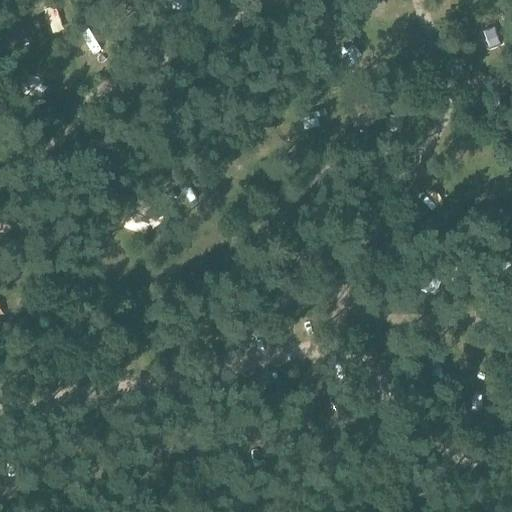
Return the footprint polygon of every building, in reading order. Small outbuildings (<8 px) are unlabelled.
[(47,0),(21,0),(29,14),(50,3),(47,0)] [(0,9),(0,32),(9,28),(0,9)] [(218,141),(203,156),(228,179),(242,164),(218,141)] [(172,167),(161,181),(190,203),(201,189),(172,167)] [(469,171),(472,193),(494,190),(490,168),(469,171)] [(436,176),(411,190),(418,204),(444,191),(436,176)] [(425,287),(430,275),(413,269),(409,280),(425,287)]
